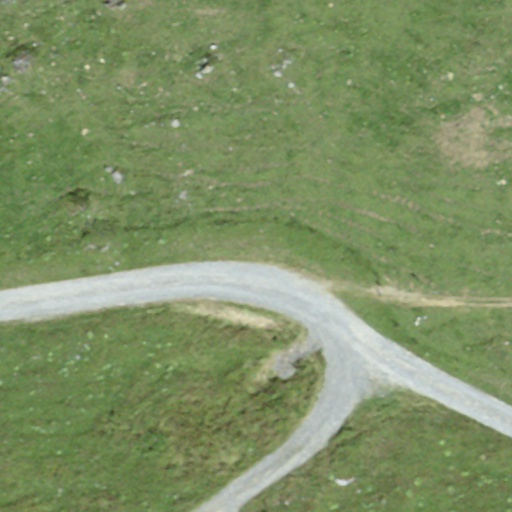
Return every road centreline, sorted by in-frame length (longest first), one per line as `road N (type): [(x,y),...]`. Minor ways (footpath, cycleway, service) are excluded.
road 1 (track): [(0,306),(197,280),(250,282),(311,295),(356,352)]
road 2 (track): [(356,352),(346,387),(305,446),(216,511)]
road 3 (track): [(356,352),(511,420)]
